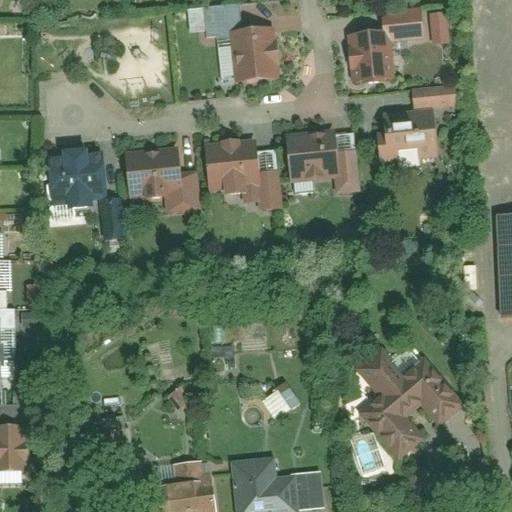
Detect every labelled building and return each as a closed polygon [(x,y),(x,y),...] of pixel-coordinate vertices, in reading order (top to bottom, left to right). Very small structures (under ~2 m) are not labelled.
[(242,4),(207,8),(210,35),(233,33),(245,32),(242,4)] [(423,8),(385,13),(387,32),(391,32),(392,42),(426,38),(423,8)] [(449,13),(434,15),(437,43),(452,42),(449,13)] [(245,32),(233,33),(239,83),(283,78),(278,28),(245,32)] [(387,32),(352,36),(357,85),(396,81),(392,42),(391,32),(387,32)] [(460,106),(458,86),(415,91),(417,111),(460,106)] [(436,112),(382,118),(387,163),(441,157),(436,112)] [(337,132),(290,137),(295,182),(341,177),(339,153),(337,132)] [(257,141),(208,146),(213,191),(228,190),(229,195),(245,194),(246,203),(263,201),(260,173),(257,141)] [(179,150),(129,154),(133,199),(168,195),(183,194),(181,172),(179,150)] [(62,159),(52,160),(56,201),(69,199),(70,210),(93,208),(92,197),(108,196),(104,155),(89,156),(89,151),(61,154),(62,159)] [(343,195),(363,192),(358,151),(339,153),(341,177),(343,195)] [(168,195),(169,214),(202,211),(199,170),(181,172),(183,194),(168,195)] [(264,212),(285,209),(281,171),(260,173),(263,201),(264,212)] [(105,200),(108,240),(126,238),(123,199),(105,200)] [(511,214),(498,215),(504,320),(511,320),(511,214)] [(381,396),(362,412),(403,460),(427,439),(409,419),(425,405),(443,426),(466,406),(425,358),(407,374),(386,350),(360,372),(381,396)] [(259,401),(273,420),(298,402),(284,383),(259,401)] [(100,419),(101,430),(123,429),(122,417),(100,419)] [(0,472),(24,473),(24,427),(0,427),(0,472)] [(103,493),(131,491),(127,431),(99,433),(103,493)] [(277,460),(235,464),(239,511),(298,511),(299,511),(295,476),(279,478),(277,460)] [(149,501),(149,511),(220,511),(214,461),(174,466),(177,485),(161,487),(163,500),(149,501)] [(441,477),(423,465),(408,486),(426,499),(441,477)] [(299,511),(325,509),(321,473),(295,476),(299,511)]
